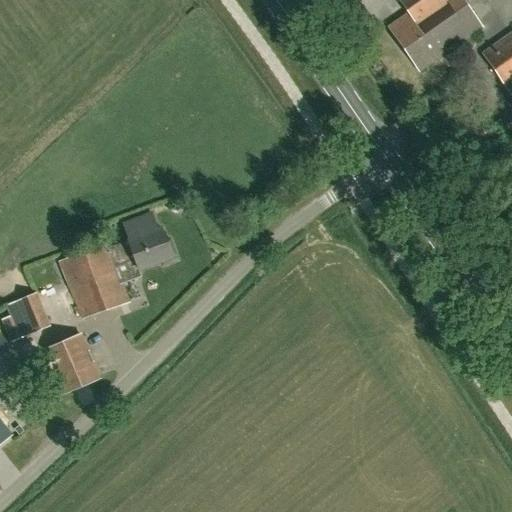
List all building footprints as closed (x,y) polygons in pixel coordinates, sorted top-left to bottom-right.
[(419,72),(483,28),(463,0),(397,0),(408,15),(388,29),(419,72)] [(511,32),(481,54),(511,98),(511,32)] [(511,190),(511,155),(494,160),(501,193),(511,190)] [(161,230),(157,231),(152,215),(124,225),(129,241),(128,242),(128,243),(109,250),(108,246),(62,262),(82,320),(128,303),(115,267),(134,260),(138,271),(160,263),(162,267),(177,262),(170,241),(166,242),(161,230)] [(17,302),(22,311),(10,316),(19,339),(50,326),(37,294),(17,302)] [(100,379),(98,375),(82,334),(43,349),(44,352),(24,360),(34,384),(53,376),(61,396),(100,379)] [(102,348),(94,351),(103,374),(111,371),(102,348)] [(0,443),(10,436),(0,422),(0,443)]
